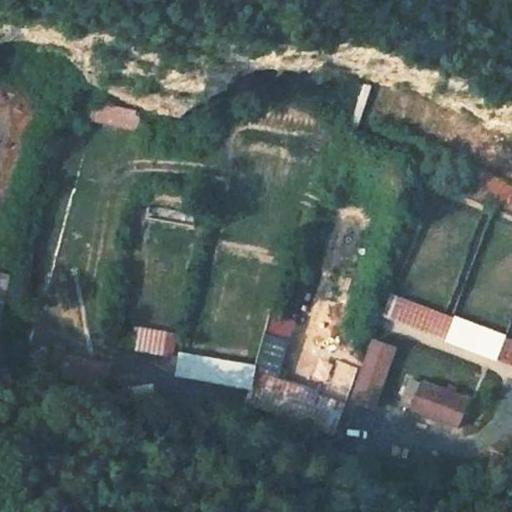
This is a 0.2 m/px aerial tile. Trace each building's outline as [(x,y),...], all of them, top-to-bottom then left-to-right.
[(148,131),(151,115),(101,104),(97,121),(148,131)] [(511,334),(428,304),(415,341),(511,376),(511,334)] [(186,341),(136,335),(133,362),(183,368),(186,341)] [(367,337),(346,399),(372,407),(393,345),(367,337)] [(110,392),(115,364),(23,346),(18,374),(110,392)] [(419,355),(399,348),(380,401),(400,408),(419,355)] [(270,398),(275,375),(201,361),(196,385),(270,398)] [(354,439),(365,408),(283,379),(272,410),(354,439)] [(479,431),(489,405),(440,386),(430,413),(479,431)]
